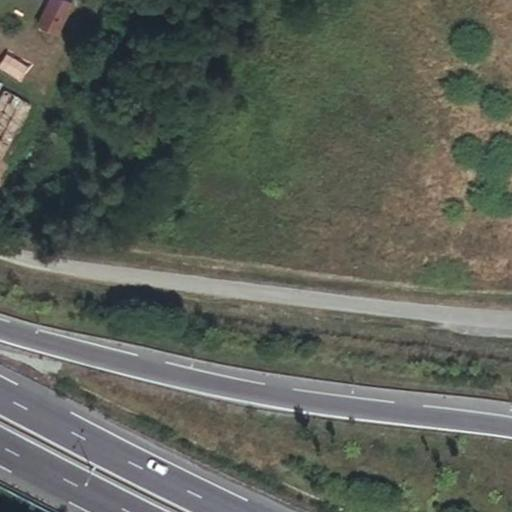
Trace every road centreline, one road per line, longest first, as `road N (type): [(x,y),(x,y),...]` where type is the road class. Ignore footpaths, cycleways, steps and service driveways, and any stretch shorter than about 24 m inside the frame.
road 1 (trunk): [(511,429),(283,396),(0,335)]
road 2 (unclassified): [(0,254),(273,298),(511,321)]
road 3 (trunk): [(239,511),(0,391)]
road 4 (trunk): [(0,444),(129,511)]
